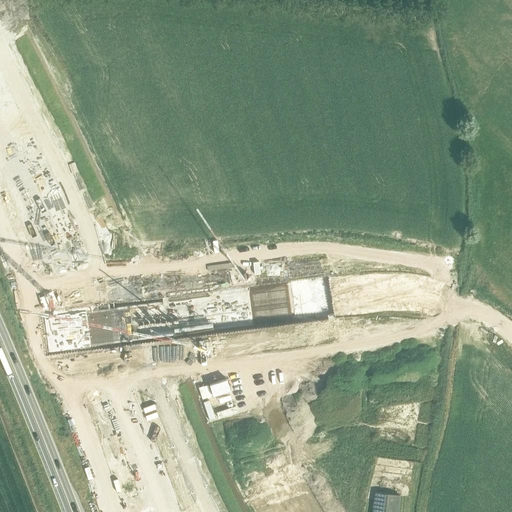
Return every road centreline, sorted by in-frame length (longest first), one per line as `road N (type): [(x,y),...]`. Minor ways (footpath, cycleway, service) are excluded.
road 1 (residential): [(511,334),(443,294),(369,288),(0,340)]
road 2 (unclassified): [(209,511),(0,53)]
road 3 (motorway): [(164,511),(0,138)]
road 4 (motorway): [(0,246),(119,511)]
road 5 (unclassified): [(0,360),(72,511)]
